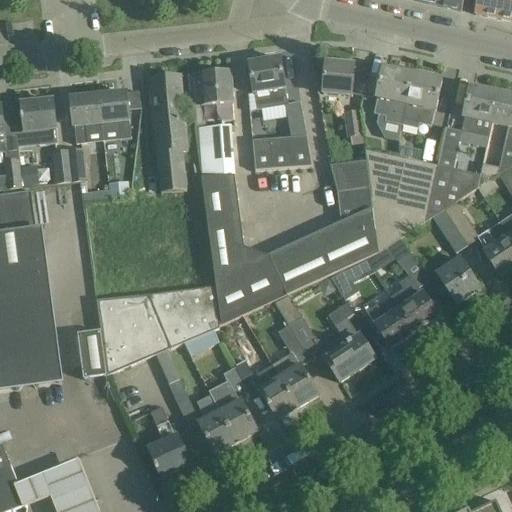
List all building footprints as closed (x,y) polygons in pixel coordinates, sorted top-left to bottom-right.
[(441,0),(439,8),(461,13),(464,0),(441,0)] [(477,0),(474,16),(499,21),(502,0),(477,0)] [(511,0),(502,0),(499,21),(511,23),(511,0)] [(288,107),(280,60),(249,66),(256,112),(288,107)] [(354,68),(326,65),(323,95),(352,98),(354,68)] [(379,90),(373,116),(387,119),(386,124),(401,127),(406,107),(407,99),(412,77),(383,70),(379,90)] [(188,77),(193,120),(204,119),(203,108),(234,106),(233,93),(232,73),(188,77)] [(187,153),(181,77),(150,80),(158,170),(145,172),(147,196),(186,193),(182,153),(187,153)] [(406,107),(401,127),(418,131),(419,126),(432,129),(437,103),(442,83),(412,77),(407,99),(406,105),(406,107)] [(491,126),(495,109),(498,96),(471,90),(461,134),(446,131),(438,168),(453,171),(459,145),(486,151),(491,126)] [(127,95),(99,98),(101,126),(117,124),(119,142),(131,140),(127,95)] [(511,98),(498,96),(495,109),(491,126),(507,129),(498,169),(483,166),(480,177),(477,191),(499,178),(500,178),(511,170),(511,169),(511,98)] [(85,127),(101,126),(99,98),(71,101),(76,147),(87,146),(85,127)] [(58,146),(53,103),(21,106),(25,135),(38,134),(39,148),(58,146)] [(0,158),(6,158),(7,163),(14,162),(8,120),(3,120),(1,109),(0,108),(0,158)] [(359,113),(343,115),(347,139),(363,137),(359,113)] [(204,119),(193,120),(195,131),(201,179),(235,177),(231,128),(205,130),(204,119)] [(312,168),(306,139),(252,143),(254,163),(255,173),(312,168)] [(68,153),(72,184),(80,183),(80,184),(86,184),(82,152),(68,153)] [(365,164),(369,198),(371,199),(396,204),(407,161),(365,152),(367,164),(365,164)] [(53,155),(56,186),(72,184),(68,153),(53,155)] [(8,192),(24,190),(20,161),(14,162),(7,163),(4,163),(6,177),(8,192)] [(425,225),(438,168),(407,161),(396,204),(371,199),(379,256),(425,225)] [(340,223),(371,209),(369,198),(365,164),(330,168),(337,195),(340,223)] [(36,168),(22,169),(24,189),(38,187),(36,168)] [(480,177),(453,171),(438,168),(425,225),(432,220),(433,221),(444,214),(445,214),(444,213),(477,191),(480,177)] [(511,195),(511,172),(511,170),(500,178),(511,195)] [(235,177),(201,179),(216,289),(215,289),(220,328),(377,256),(371,209),(340,223),(340,225),(267,259),(244,249),(235,177)] [(109,192),(108,192),(109,201),(129,198),(130,196),(128,183),(108,186),(109,192)] [(109,201),(108,192),(82,195),(83,204),(107,201),(109,201)] [(0,198),(0,390),(57,382),(31,194),(0,198)] [(445,214),(444,214),(456,232),(464,245),(476,237),(456,206),(447,212),(445,214)] [(456,232),(444,214),(433,221),(456,256),(467,249),(464,245),(456,232)] [(511,218),(500,227),(511,245),(511,218)] [(500,279),(511,270),(511,245),(500,227),(477,242),(486,255),(484,256),(500,279)] [(415,264),(401,243),(388,251),(403,273),(415,264)] [(480,292),(461,262),(437,278),(456,308),(480,292)] [(358,294),(344,273),(342,273),(331,281),(337,291),(345,303),(358,294)] [(399,312),(415,335),(439,319),(411,278),(399,286),(411,304),(399,312)] [(330,280),(318,287),(322,294),(328,296),(337,291),(331,281),(330,280)] [(101,333),(107,379),(155,358),(156,359),(184,347),(183,346),(219,331),(219,329),(220,328),(215,289),(149,297),(97,303),(96,301),(96,303),(101,333)] [(302,319),(289,299),(274,306),(289,328),(302,319)] [(391,351),(415,335),(399,312),(385,321),(373,303),(363,310),(391,351)] [(331,313),(336,325),(353,318),(347,306),(331,313)] [(359,340),(346,321),(334,329),(342,340),(320,354),(340,385),(375,362),(360,340),(359,340)] [(300,348),(288,328),(278,335),(290,354),(300,348)] [(84,382),(107,379),(101,333),(78,336),(84,382)] [(215,334),(201,340),(207,351),(220,345),(215,334)] [(272,367),(280,381),(298,410),(319,398),(302,369),(301,369),(292,355),(272,367)] [(259,390),(245,366),(235,372),(245,390),(249,397),(259,390)] [(245,390),(235,372),(224,378),(228,386),(209,396),(211,398),(235,446),(258,434),(249,416),(242,404),(239,406),(234,396),(245,390)] [(277,423),(298,410),(280,381),(259,394),(277,423)] [(180,382),(169,388),(177,406),(188,428),(199,423),(180,382)] [(206,423),(200,426),(198,427),(214,457),(235,446),(211,398),(197,405),(206,423)] [(175,440),(162,410),(150,415),(164,445),(149,452),(156,469),(155,469),(156,473),(158,472),(162,481),(163,480),(161,477),(188,465),(190,468),(191,468),(178,438),(175,440)] [(0,511),(13,511),(26,508),(2,448),(0,448),(0,511)] [(499,511),(496,503),(477,511),(499,511)]
